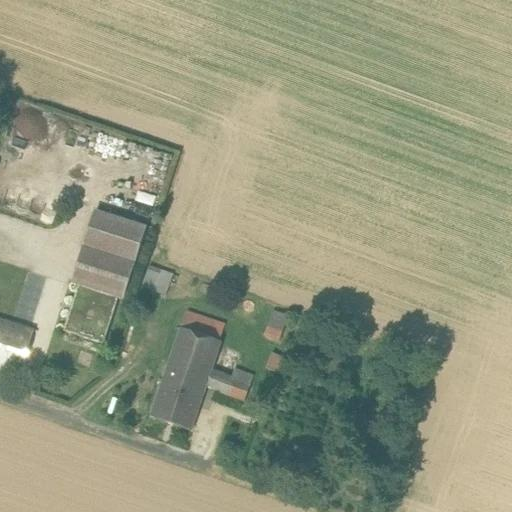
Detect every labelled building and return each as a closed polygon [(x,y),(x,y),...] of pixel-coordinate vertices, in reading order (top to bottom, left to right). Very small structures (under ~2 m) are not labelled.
[(95,211),(72,283),(78,286),(118,298),(122,299),(145,227),(95,211)] [(173,275),(149,267),(142,288),(166,296),(173,275)] [(118,298),(78,286),(64,332),(103,345),(118,298)] [(274,312),(265,337),(279,342),(288,316),(274,312)] [(225,327),(186,313),(181,329),(221,343),(225,327)] [(35,330),(0,318),(0,372),(20,379),(35,330)] [(221,343),(181,329),(170,361),(210,375),(211,371),(221,343)] [(283,358),(272,353),(266,369),(277,373),(283,358)] [(210,375),(170,361),(162,385),(161,385),(150,417),(191,431),(206,387),(210,375)] [(254,376),(235,369),(231,378),(211,371),(206,387),(244,401),(254,376)]
